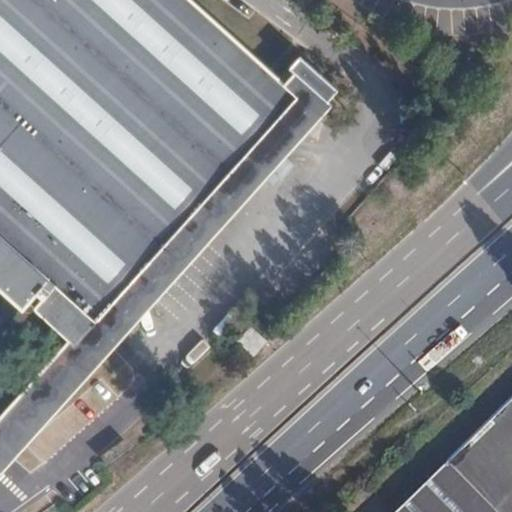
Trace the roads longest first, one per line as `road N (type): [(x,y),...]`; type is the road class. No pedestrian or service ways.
road 1 (primary): [(477,218),(148,511)]
road 2 (primary): [(222,511),(511,249)]
